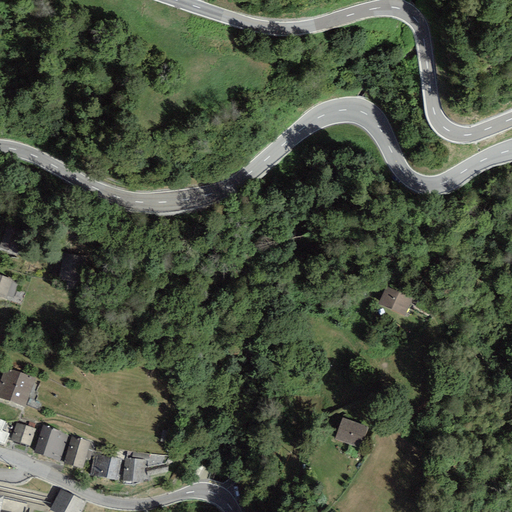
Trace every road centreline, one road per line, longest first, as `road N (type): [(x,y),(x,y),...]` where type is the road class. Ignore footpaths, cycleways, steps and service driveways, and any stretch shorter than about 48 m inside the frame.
road 1 (tertiary): [(0,151),(130,201),(177,205),(235,184),(302,126),(349,108),(374,124),(413,183),(450,177),(511,150)]
road 2 (tertiary): [(511,117),(456,135),(440,127),(430,110),(420,31),(407,12),(390,7),(261,27),(176,0)]
road 3 (tertiary): [(232,511),(203,490),(152,502),(108,500),(0,454)]
